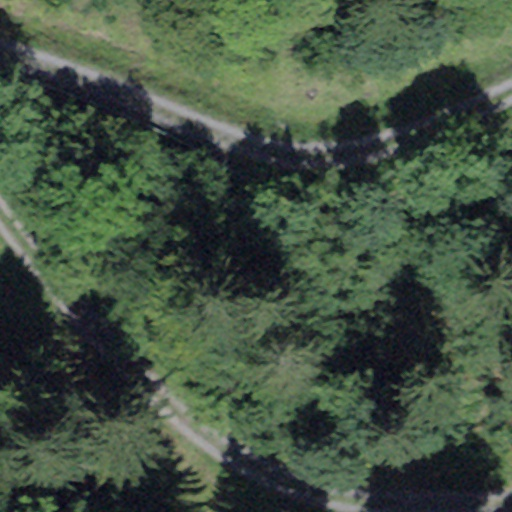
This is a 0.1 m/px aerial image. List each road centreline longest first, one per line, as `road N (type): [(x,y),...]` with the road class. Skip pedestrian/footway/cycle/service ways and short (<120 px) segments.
road 1 (track): [(0,49),(242,145),(371,154),(511,100)]
road 2 (track): [(363,511),(213,450),(15,310),(0,275)]
